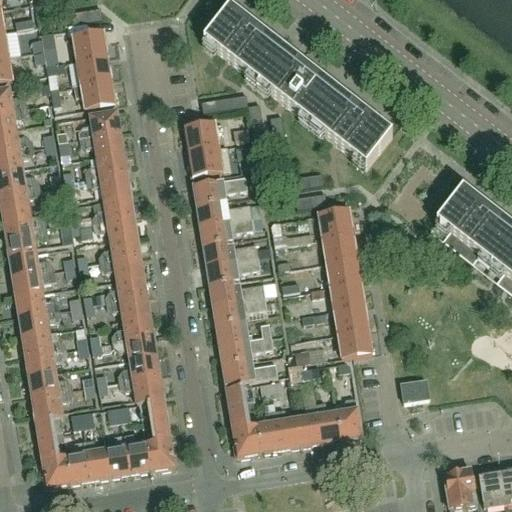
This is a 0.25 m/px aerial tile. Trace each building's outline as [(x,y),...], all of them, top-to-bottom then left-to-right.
[(49,7),(48,0),(47,0),(36,2),(37,9),(49,7)] [(101,14),(94,16),(96,27),(103,26),(101,14)] [(258,89),(283,56),(282,57),(229,16),(230,15),(229,14),(203,48),(204,48),(258,89)] [(96,27),(94,16),(86,17),(88,29),(96,27)] [(88,29),(86,17),(79,18),(81,30),(88,29)] [(81,30),(79,18),(71,19),(73,31),(81,30)] [(16,37),(35,34),(34,26),(14,29),(16,37)] [(0,63),(9,62),(5,39),(0,39),(0,63)] [(108,64),(104,39),(72,44),(76,69),(108,64)] [(42,56),(41,46),(33,47),(34,57),(42,56)] [(44,54),(47,72),(58,70),(55,52),(44,54)] [(311,132),(312,131),(337,100),(338,98),(337,98),(336,99),(283,58),(284,57),(283,56),(258,89),(257,90),(259,91),(259,90),(311,131),(311,132)] [(45,67),(44,57),(35,59),(37,69),(45,67)] [(0,88),(13,87),(9,62),(0,63),(0,88)] [(112,87),(108,64),(76,69),(80,93),(112,87)] [(48,82),(66,80),(64,70),(47,73),(48,82)] [(74,94),(76,105),(82,104),(84,117),(116,112),(112,87),(80,93),(74,94)] [(50,99),(49,89),(39,90),(41,100),(50,99)] [(26,107),(21,104),(11,105),(9,94),(0,95),(0,116),(27,113),(26,107)] [(62,112),(60,96),(52,97),(54,113),(62,112)] [(247,100),(239,101),(241,113),(249,112),(247,100)] [(366,174),(392,141),(391,140),(390,141),(337,100),(312,131),(365,173),(364,173),(366,174)] [(241,113),(239,101),(232,103),(234,115),(241,113)] [(234,115),(232,103),(225,104),(227,116),(234,115)] [(227,116),(225,104),(217,105),(219,117),(227,116)] [(219,117),(217,105),(210,106),(212,118),(219,117)] [(212,118),(210,106),(202,108),(204,120),(212,118)] [(51,120),(49,110),(38,112),(40,122),(51,120)] [(0,137),(16,135),(14,125),(24,124),(28,119),(27,113),(0,116),(0,137)] [(79,146),(120,139),(116,118),(89,123),(91,133),(81,135),(78,140),(79,146)] [(284,129),(283,121),(271,123),(272,131),(284,129)] [(263,124),(251,126),(253,134),(264,132),(263,124)] [(219,154),(215,129),(184,134),(188,159),(219,154)] [(285,136),(284,129),(272,131),(273,138),(285,136)] [(266,140),(264,132),(253,134),(254,142),(266,140)] [(235,149),(251,147),(249,134),(233,137),(235,149)] [(32,147),(27,143),(17,145),(16,135),(0,137),(0,158),(33,153),(32,147)] [(287,144),(285,136),(273,138),(275,146),(287,144)] [(56,140),(58,150),(67,148),(65,139),(56,140)] [(123,159),(120,139),(79,146),(80,151),(85,155),(94,153),(96,164),(123,159)] [(267,147),(266,140),(254,142),(255,149),(267,147)] [(43,142),(45,152),(54,150),(52,141),(43,142)] [(288,151),(287,144),(275,146),(276,153),(288,151)] [(268,155),(267,147),(255,149),(256,157),(268,155)] [(68,158),(67,148),(58,150),(59,159),(68,158)] [(56,160),(54,150),(45,152),(47,161),(56,160)] [(0,178),(22,175),(20,165),(30,163),(34,158),(33,153),(0,158),(0,178)] [(223,178),(219,154),(188,159),(192,183),(223,178)] [(126,179),(123,159),(96,164),(98,172),(88,174),(84,180),(85,186),(126,179)] [(38,186),(33,183),(23,184),(22,175),(0,178),(0,199),(40,193),(38,186)] [(63,180),(64,190),(73,188),(71,178),(63,180)] [(325,190),(324,178),(309,181),(310,193),(325,190)] [(129,197),(126,179),(85,186),(86,190),(91,194),(101,192),(103,204),(131,199),(130,197),(129,197)] [(50,182),(51,191),(60,190),(59,180),(50,182)] [(310,193),(309,181),(301,182),(303,194),(310,193)] [(303,194),(301,182),(293,183),(295,195),(303,194)] [(224,200),(247,197),(245,184),(193,192),(196,213),(226,208),(224,200)] [(66,200),(75,199),(73,188),(64,190),(66,200)] [(62,199),(60,190),(51,191),(53,201),(62,199)] [(29,215),(27,204),(37,202),(40,198),(40,193),(0,199),(0,206),(2,219),(29,215)] [(491,271),(511,243),(511,235),(463,198),(463,197),(462,196),(436,229),(438,230),(438,229),(491,270),(491,271)] [(327,198),(319,199),(321,211),(329,210),(327,198)] [(92,225),(92,226),(133,219),(130,205),(132,205),(131,199),(103,204),(105,218),(96,219),(92,225)] [(321,211),(319,199),(312,201),(313,213),(321,211)] [(313,213),(312,201),(304,202),(306,214),(313,213)] [(306,214),(304,202),(296,203),(298,215),(306,214)] [(259,210),(250,211),(227,215),(226,208),(196,213),(200,233),(261,222),(259,210)] [(46,233),(45,226),(40,222),(30,224),(29,215),(2,219),(5,240),(46,233)] [(355,241),(351,217),(319,222),(323,246),(355,241)] [(133,219),(92,226),(93,236),(99,240),(109,238),(110,244),(136,239),(133,219)] [(70,230),(78,228),(77,221),(68,222),(70,230)] [(61,231),(70,230),(68,222),(60,224),(61,231)] [(231,241),(254,237),(264,235),(261,222),(200,233),(203,252),(232,248),(231,241)] [(79,233),(78,228),(70,230),(71,240),(80,239),(79,233)] [(63,242),(71,240),(70,230),(61,231),(63,242)] [(35,255),(33,244),(43,242),(47,237),(46,233),(5,240),(8,257),(7,257),(8,260),(35,255)] [(139,259),(136,239),(110,244),(112,257),(102,259),(98,264),(98,266),(139,259)] [(358,264),(355,241),(323,246),(326,270),(358,264)] [(511,286),(511,243),(491,271),(491,270),(490,271),(492,272),(492,271),(511,286)] [(270,253),(257,255),(256,251),(233,255),(232,248),(203,252),(206,272),(258,264),(271,262),(270,253)] [(38,270),(35,255),(8,260),(9,266),(10,265),(12,280),(53,273),(52,272),(48,268),(38,270)] [(143,279),(139,259),(98,266),(100,275),(106,279),(115,277),(116,284),(143,279)] [(77,264),(79,273),(88,272),(86,263),(77,264)] [(238,280),(260,276),(258,264),(206,272),(209,292),(239,287),(238,280)] [(362,288),(358,264),(326,270),(330,293),(362,288)] [(64,266),(66,276),(75,274),(73,265),(64,266)] [(290,267),(278,269),(279,277),(291,275),(290,267)] [(89,281),(88,272),(79,273),(80,283),(89,281)] [(51,288),(54,283),(53,273),(12,280),(15,300),(42,295),(41,290),(51,288)] [(76,284),(75,274),(66,276),(67,285),(76,284)] [(146,299),(143,279),(116,284),(118,297),(109,298),(105,304),(105,306),(146,299)] [(265,303),(263,291),(240,295),(239,287),(209,292),(213,312),(265,303)] [(366,312),(362,288),(330,293),(334,317),(366,312)] [(283,300),(300,297),(299,289),(282,292),(283,300)] [(323,294),(311,296),(312,304),(324,302),(323,294)] [(44,309),(42,295),(15,300),(18,320),(59,313),(59,311),(54,307),(44,309)] [(149,319),(146,299),(105,306),(107,315),(112,318),(122,317),(123,324),(149,319)] [(84,304),(86,313),(95,312),(93,302),(84,304)] [(244,320),(267,316),(265,303),(213,312),(216,332),(245,327),(244,320)] [(71,306),(72,315),(81,314),(80,304),(71,306)] [(96,321),(95,312),(86,313),(87,323),(96,321)] [(370,335),(366,312),(334,317),(338,340),(370,335)] [(57,327),(61,322),(59,313),(18,320),(22,340),(48,335),(47,329),(57,327)] [(83,324),(81,314),(72,315),(74,325),(83,324)] [(153,339),(149,319),(123,324),(125,337),(116,338),(111,344),(112,346),(153,339)] [(326,319),(313,321),(314,328),(327,326),(326,319)] [(313,320),(302,322),(303,330),(314,328),(313,321),(313,320)] [(249,341),(248,334),(246,334),(245,327),(216,332),(219,351),(252,346),(251,340),(249,341)] [(271,343),(269,330),(261,332),(263,344),(271,343)] [(50,348),(48,335),(22,340),(25,360),(66,353),(65,350),(61,347),(50,348)] [(374,359),(370,335),(338,340),(342,365),(374,359)] [(156,360),(153,339),(112,346),(112,349),(101,351),(102,360),(111,359),(113,354),(118,358),(129,356),(130,364),(156,360)] [(91,344),(92,353),(101,351),(99,342),(91,344)] [(250,359),(273,356),(271,343),(263,344),(252,346),(219,351),(222,371),(251,366),(250,359)] [(79,355),(88,354),(86,345),(77,346),(79,355)] [(102,360),(101,351),(92,353),(94,362),(102,360)] [(54,368),(63,366),(67,361),(66,353),(25,360),(28,380),(55,376),(54,368)] [(89,363),(88,354),(79,355),(80,364),(89,363)] [(308,355),(295,357),(297,370),(310,368),(308,355)] [(159,379),(156,360),(130,364),(132,376),(122,377),(118,383),(119,386),(159,379)] [(278,383),(276,371),(252,375),(251,366),(222,371),(226,392),(278,383)] [(352,377),(351,372),(347,369),(339,370),(341,379),(352,377)] [(291,387),(311,384),(310,375),(305,376),(304,371),(288,374),(291,387)] [(319,373),(310,375),(311,384),(321,383),(319,373)] [(57,388),(55,376),(28,380),(32,400),(72,393),(72,390),(66,386),(57,388)] [(163,400),(159,379),(119,386),(120,393),(126,397),(135,396),(137,404),(163,400)] [(97,383),(99,392),(107,391),(106,381),(97,383)] [(84,385),(85,395),(94,393),(92,384),(84,385)] [(430,405),(427,386),(401,390),(404,409),(423,406),(429,405),(430,405)] [(282,387),(275,388),(277,403),(284,402),(282,387)] [(275,388),(267,390),(270,404),(277,403),(275,388)] [(119,389),(107,391),(99,392),(102,412),(111,410),(109,399),(119,397),(120,394),(119,389)] [(263,390),(260,391),(262,405),(266,404),(270,404),(267,390),(263,390)] [(248,431),(244,409),(252,407),(250,392),(227,396),(232,433),(248,431)] [(60,408),(70,406),(73,401),(72,393),(32,400),(35,421),(61,417),(60,408)] [(95,402),(94,393),(85,395),(87,404),(95,402)] [(170,444),(164,408),(165,408),(164,403),(164,400),(163,400),(137,404),(137,407),(138,412),(140,412),(142,425),(151,424),(155,446),(170,444)] [(362,444),(356,404),(346,406),(348,417),(337,418),(342,447),(362,444)] [(342,447),(337,418),(327,420),(325,409),(316,411),(322,450),(340,447),(340,448),(342,447)] [(322,450),(316,411),(305,413),(307,423),(298,425),(302,453),(322,450)] [(130,412),(120,413),(123,428),(132,427),(130,412)] [(113,430),(123,428),(120,413),(111,415),(113,430)] [(302,453),(298,425),(287,427),(285,416),(276,417),(283,456),(302,453)] [(63,463),(59,439),(63,438),(61,425),(63,424),(62,419),(61,417),(35,421),(34,421),(34,423),(35,429),(36,428),(42,465),(59,462),(59,464),(63,463)] [(283,456),(276,417),(265,419),(267,430),(257,431),(262,460),(283,456)] [(90,418),(80,420),(83,435),(93,433),(90,418)] [(73,436),(83,435),(80,420),(71,421),(73,436)] [(262,460),(257,431),(248,433),(248,431),(232,433),(235,449),(234,449),(235,451),(234,451),(236,465),(262,461),(262,460)] [(154,478),(149,449),(136,452),(134,440),(126,442),(132,480),(150,477),(150,479),(154,478)] [(132,480),(126,442),(115,444),(117,455),(107,456),(106,456),(111,484),(132,480)] [(173,461),(173,460),(173,459),(170,444),(155,446),(155,448),(149,449),(154,478),(176,475),(174,461),(173,461)] [(111,484),(106,456),(96,458),(95,447),(83,449),(89,487),(111,484)] [(89,487),(83,449),(75,450),(77,461),(63,463),(68,492),(72,491),(72,490),(89,487)] [(68,492),(63,463),(59,464),(59,462),(42,465),(45,480),(44,480),(44,482),(46,496),(68,492)] [(511,508),(511,473),(500,475),(506,509),(511,508)] [(489,511),(506,509),(500,475),(478,479),(483,511),(489,511)] [(475,511),(477,511),(472,480),(472,476),(464,477),(444,480),(447,498),(449,511),(475,511)]
